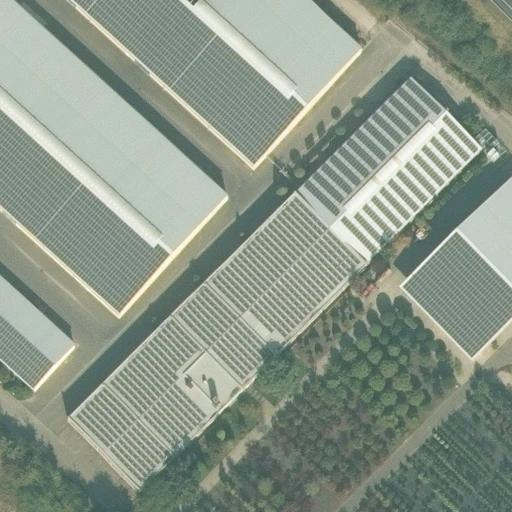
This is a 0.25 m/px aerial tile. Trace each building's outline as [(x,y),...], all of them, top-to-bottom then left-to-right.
[(0,0),(0,215),(117,323),(227,204),(4,0),(0,0)] [(62,0),(253,172),(360,54),(300,0),(62,0)] [(40,30),(47,24),(25,2),(18,8),(40,30)] [(410,82),(295,198),(365,268),(481,152),(410,82)] [(511,183),(503,193),(511,202),(511,183)] [(411,282),(481,354),(511,324),(511,202),(503,193),(411,282)] [(366,269),(365,268),(295,198),(294,197),(67,424),(139,496),(366,269)] [(481,354),(411,282),(400,293),(470,365),(481,354)] [(73,353),(0,286),(0,367),(33,397),(73,353)]
